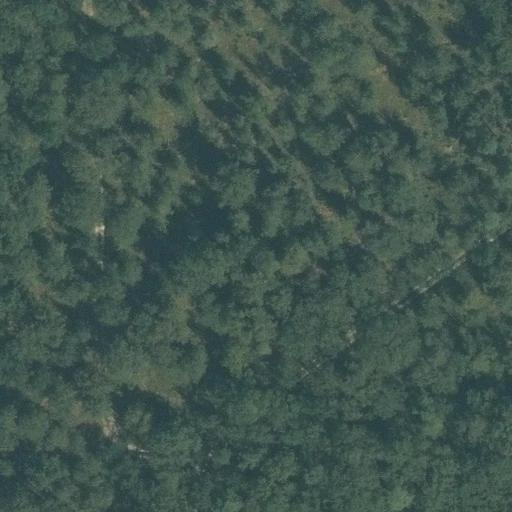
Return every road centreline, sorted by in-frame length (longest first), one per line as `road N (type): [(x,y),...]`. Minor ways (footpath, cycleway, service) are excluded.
road 1 (track): [(189,511),(200,470),(218,449),(511,242)]
road 2 (track): [(200,470),(0,474)]
